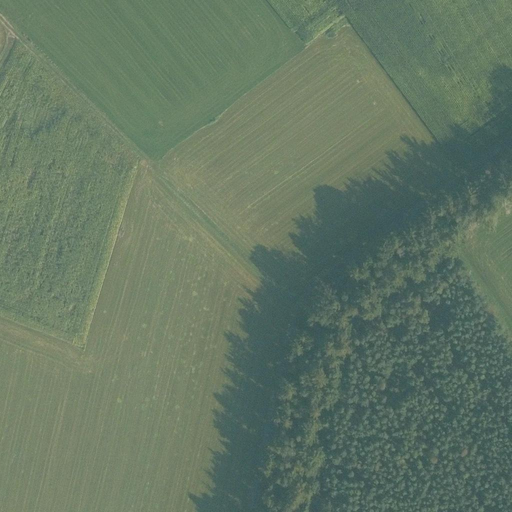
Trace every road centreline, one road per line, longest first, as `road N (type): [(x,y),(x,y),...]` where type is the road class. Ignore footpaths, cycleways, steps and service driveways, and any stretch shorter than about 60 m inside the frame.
road 1 (unclassified): [(511,137),(291,299),(248,511)]
road 2 (track): [(13,34),(291,299)]
